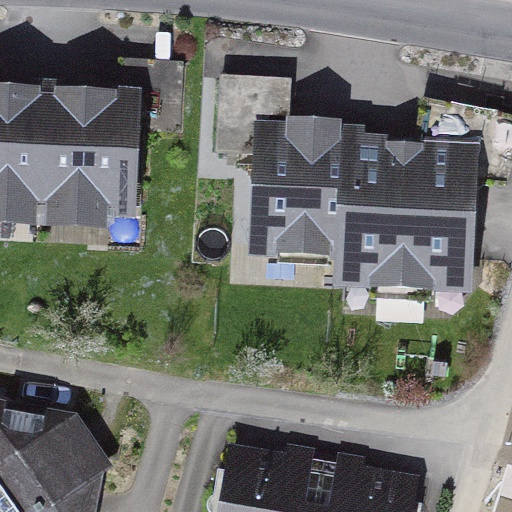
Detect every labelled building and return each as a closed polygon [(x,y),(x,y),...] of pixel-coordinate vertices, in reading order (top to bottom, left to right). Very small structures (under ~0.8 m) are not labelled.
[(0,199),(124,206),(128,128),(178,130),(181,63),(118,60),(109,103),(60,100),(60,89),(33,88),(33,99),(0,97),(0,199)] [(345,273),(351,140),(285,137),(288,81),(221,77),(217,152),(265,155),(260,244),(345,248),(343,273),(345,273)] [(351,140),(345,273),(459,279),(464,178),(505,179),(511,158),(511,119),(423,101),(416,154),(352,151),(353,141),(351,140)] [(35,511),(88,511),(98,456),(73,451),(78,428),(0,412),(0,494),(37,501),(35,511)] [(315,511),(322,473),(230,458),(221,511),(315,511)] [(322,473),(315,511),(409,511),(413,489),(322,473)]
